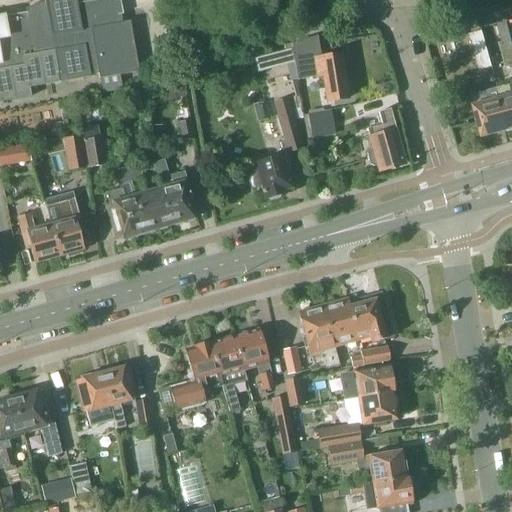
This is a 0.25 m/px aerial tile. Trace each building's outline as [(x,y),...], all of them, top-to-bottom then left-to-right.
[(42,0),(43,2),(38,3),(34,5),(29,6),(24,8),(24,10),(25,9),(26,12),(0,16),(0,100),(29,95),(28,87),(89,75),(89,74),(97,72),(98,77),(138,70),(129,21),(121,22),(120,15),(122,14),(119,0),(94,0),(76,3),(75,0),(42,0)] [(278,0),(264,0),(262,5),(271,11),(278,0)] [(511,0),(503,3),(507,21),(511,19),(511,0)] [(506,21),(502,7),(490,10),(493,24),(506,21)] [(480,71),(493,68),(483,32),(470,35),(480,71)] [(317,36),(291,44),(297,80),(323,76),(327,102),(347,99),(340,55),(321,58),(317,36)] [(275,51),(265,53),(269,65),(279,63),(275,51)] [(152,108),(185,97),(180,84),(148,95),(152,108)] [(511,84),(495,89),(507,130),(511,128),(511,84)] [(486,91),(488,102),(472,107),(481,137),(507,130),(495,89),(486,91)] [(288,98),(274,102),(285,142),(280,143),(282,149),(279,149),(281,157),(255,164),(256,171),(247,173),(252,190),(261,187),(264,199),(283,194),(282,192),(292,189),(287,171),(292,169),(288,153),(302,149),(288,98)] [(271,119),(267,102),(253,105),(258,122),(271,119)] [(367,128),(372,148),(369,149),(367,153),(368,157),(367,157),(368,161),(369,161),(370,165),(374,167),(377,166),(379,171),(405,164),(389,109),(379,112),(382,124),(367,128)] [(324,112),(309,115),(312,138),(327,136),(324,112)] [(193,139),(190,120),(177,122),(181,142),(193,139)] [(80,136),(63,139),(68,171),(85,168),(80,136)] [(101,138),(81,141),(85,168),(105,165),(101,138)] [(0,149),(0,167),(31,162),(28,145),(0,149)] [(158,179),(170,225),(196,217),(186,182),(184,172),(174,175),(168,177),(164,161),(153,164),(157,180),(158,179)] [(138,165),(127,168),(131,181),(141,178),(138,165)] [(120,184),(131,181),(127,168),(117,170),(120,184)] [(145,194),(135,197),(144,232),(170,225),(158,179),(157,180),(142,184),(145,194)] [(122,188),(105,192),(109,205),(108,205),(118,239),(144,232),(135,197),(126,199),(122,188)] [(50,224),(59,256),(83,249),(76,226),(81,225),(72,193),(52,198),(58,222),(50,224)] [(19,225),(13,226),(17,242),(27,239),(34,262),(59,256),(50,224),(47,212),(33,216),(32,212),(17,216),(19,225)] [(373,342),(392,337),(387,320),(385,314),(384,315),(382,308),(384,307),(383,306),(377,308),(373,295),(347,302),(346,302),(356,337),(355,338),(355,341),(371,336),(373,342)] [(333,344),(355,338),(356,337),(346,302),(347,302),(323,308),(333,344)] [(338,364),(333,344),(323,308),(299,315),(308,350),(321,347),(327,367),(338,364)] [(273,387),(266,362),(258,331),(234,337),(243,372),(244,372),(257,368),(259,375),(258,376),(262,390),(273,387)] [(244,372),(243,372),(234,337),(210,344),(222,387),(229,413),(239,411),(232,385),(246,381),(244,372)] [(185,351),(190,370),(186,371),(189,381),(168,387),(169,389),(157,392),(164,416),(205,404),(203,396),(207,391),(222,387),(210,344),(185,351)] [(295,348),(282,351),(287,374),(300,371),(295,348)] [(360,355),(363,364),(363,365),(389,361),(388,351),(360,355)] [(363,364),(360,355),(350,357),(351,366),(363,364)] [(113,372),(102,374),(114,421),(116,429),(126,427),(119,402),(134,398),(127,368),(124,369),(123,366),(112,369),(113,372)] [(382,368),(340,375),(344,400),(394,392),(390,367),(382,368)] [(80,380),(78,381),(90,427),(114,421),(102,374),(92,377),(91,374),(80,377),(80,380)] [(299,378),(283,381),(289,408),(304,405),(299,378)] [(14,398),(23,431),(39,427),(47,456),(62,452),(54,423),(48,425),(39,391),(14,398)] [(344,400),(343,401),(347,425),(357,423),(357,426),(396,419),(394,408),(396,407),(394,392),(344,400)] [(286,396),(285,396),(270,399),(281,455),(296,452),(286,396)] [(5,436),(23,431),(14,398),(0,401),(0,469),(15,465),(10,449),(9,449),(5,436)] [(151,425),(146,400),(135,402),(139,427),(151,425)] [(347,425),(317,431),(320,448),(327,447),(359,441),(360,441),(357,426),(357,423),(347,425)] [(359,441),(327,447),(330,465),(356,461),(357,468),(362,471),(370,469),(373,483),(405,477),(401,451),(363,457),(360,441),(359,441)] [(69,467),(74,494),(90,491),(84,463),(69,467)] [(373,483),(349,487),(350,495),(364,493),(367,510),(377,508),(377,511),(407,511),(406,503),(412,502),(411,499),(414,498),(412,488),(410,489),(408,477),(405,478),(405,477),(373,483)] [(60,501),(73,498),(74,497),(70,479),(55,483),(60,501)] [(349,487),(338,489),(339,496),(350,495),(349,487)] [(127,490),(129,501),(138,500),(136,488),(127,490)] [(13,501),(1,505),(2,511),(8,511),(15,510),(13,501)]
